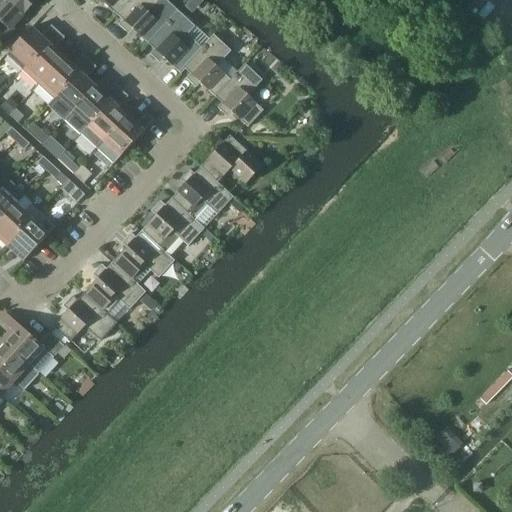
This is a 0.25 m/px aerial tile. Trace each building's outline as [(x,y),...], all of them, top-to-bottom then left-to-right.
[(4,0),(0,5),(0,19),(10,29),(36,0),(4,0)] [(92,0),(94,2),(96,0),(101,0),(117,14),(130,0),(92,0)] [(130,0),(117,14),(124,20),(119,26),(126,31),(130,26),(149,43),(164,27),(163,25),(149,14),(161,0),(130,0)] [(195,55),(194,54),(180,42),(195,26),(177,10),(163,25),(164,27),(149,43),(155,49),(151,54),(158,61),(162,56),(181,73),(185,69),(184,68),(195,55)] [(51,39),(58,31),(51,26),(45,33),(51,39)] [(31,28),(6,55),(22,69),(47,43),(31,28)] [(58,31),(51,39),(57,44),(64,36),(58,31)] [(184,68),(185,69),(190,73),(186,77),(193,84),(197,79),(216,96),(232,80),(231,79),(217,67),(231,51),(213,35),(194,54),(195,55),(184,68)] [(47,43),(22,69),(38,84),(63,58),(47,43)] [(82,68),(89,61),(83,55),(76,62),(82,68)] [(54,99),(78,72),(63,58),(38,84),(54,99)] [(89,61),(82,68),(89,74),(96,67),(89,61)] [(232,80),(216,96),(222,102),(217,107),(225,113),(228,109),(248,127),(264,110),(248,96),(262,80),(244,64),(231,79),(232,80)] [(70,113),(95,87),(78,72),(54,99),(70,113)] [(113,97),(120,89),(115,84),(108,92),(113,97)] [(85,127),(110,101),(95,87),(70,113),(85,127)] [(120,89),(113,97),(121,104),(128,96),(120,89)] [(9,99),(2,107),(10,114),(17,106),(9,99)] [(82,135),(96,148),(127,116),(110,101),(85,127),(87,129),(82,135)] [(16,109),(10,116),(18,123),(24,117),(16,109)] [(113,163),(153,119),(147,114),(137,125),(127,116),(96,148),(113,163)] [(13,129),(8,134),(15,141),(20,136),(13,129)] [(218,149),(200,168),(217,183),(218,181),(230,168),(246,183),(263,165),(231,135),(224,142),(220,138),(214,145),(218,149)] [(24,149),(29,144),(20,136),(15,141),(24,149)] [(61,156),(86,179),(92,172),(68,149),(61,156)] [(45,158),(40,163),(47,169),(52,164),(45,158)] [(57,179),(62,174),(52,164),(47,169),(57,179)] [(188,180),(171,199),(187,214),(188,213),(201,200),(217,214),(234,196),(218,181),(217,183),(200,168),(195,174),(190,170),(184,176),(188,180)] [(0,188),(9,179),(0,170),(0,188)] [(9,179),(0,188),(0,220),(15,204),(18,206),(27,196),(9,179)] [(76,203),(84,194),(68,179),(60,188),(76,203)] [(159,212),(142,231),(158,246),(158,245),(166,253),(180,238),(188,246),(204,228),(188,213),(187,214),(171,199),(166,205),(161,201),(155,208),(159,212)] [(236,199),(231,205),(240,213),(245,207),(236,199)] [(24,212),(18,206),(15,204),(0,220),(0,238),(7,245),(38,211),(31,204),(24,212)] [(24,260),(47,234),(38,225),(45,218),(38,211),(7,245),(24,260)] [(119,257),(113,263),(130,278),(131,278),(138,284),(152,270),(160,277),(175,261),(171,257),(166,253),(158,245),(158,246),(142,231),(136,237),(132,233),(125,239),(130,244),(119,257)] [(207,231),(203,236),(210,242),(214,238),(207,231)] [(101,276),(84,295),(101,310),(102,309),(115,295),(131,310),(147,292),(138,284),(131,278),(130,278),(113,263),(108,269),(103,265),(97,272),(101,276)] [(72,307),(54,327),(57,329),(69,341),(71,342),(86,326),(102,341),(118,323),(102,309),(101,310),(84,295),(78,301),(74,297),(68,304),(72,307)] [(146,295),(140,302),(151,311),(157,305),(146,295)] [(6,312),(0,318),(12,329),(3,340),(39,374),(54,357),(57,353),(64,359),(70,352),(64,347),(51,335),(49,333),(39,343),(6,312)] [(57,329),(51,335),(64,347),(69,341),(57,329)] [(123,333),(118,338),(126,346),(131,340),(123,333)] [(0,366),(15,380),(14,380),(24,390),(39,374),(3,340),(0,342),(0,366)] [(0,366),(0,395),(14,380),(15,380),(0,366)]
